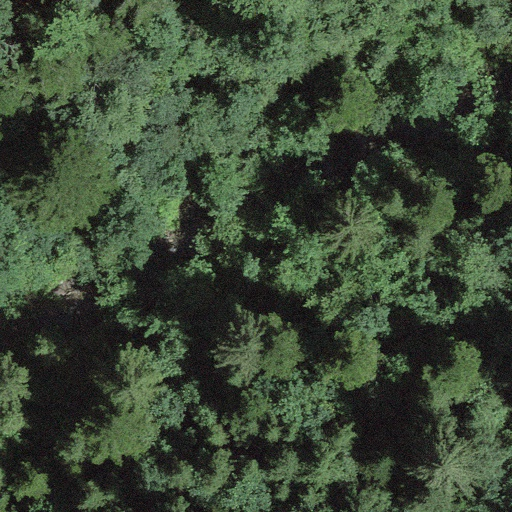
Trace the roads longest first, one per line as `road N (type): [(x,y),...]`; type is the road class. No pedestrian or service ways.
road 1 (track): [(450,0),(244,132)]
road 2 (track): [(327,278),(443,323),(511,368)]
